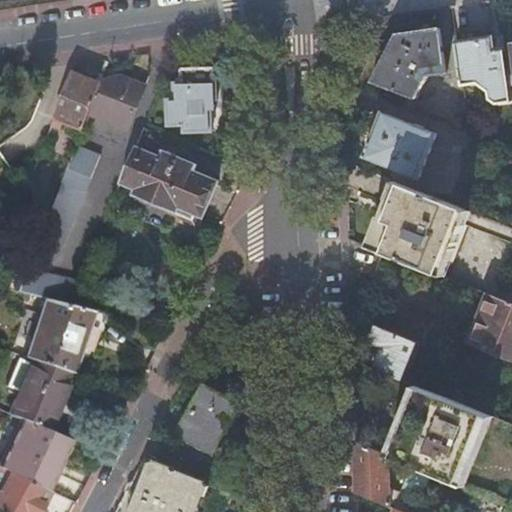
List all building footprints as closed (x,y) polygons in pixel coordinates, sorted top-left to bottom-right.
[(440,29),(397,35),(394,42),(372,83),(417,100),(430,78),(448,75),(440,29)] [(458,44),(465,86),(480,84),(491,92),(492,99),(499,105),(511,103),(511,90),(504,37),(458,44)] [(217,70),(224,70),(224,67),(185,69),(185,71),(185,85),(177,85),(178,102),(169,102),(170,126),(181,126),(181,128),(186,128),(186,132),(214,131),(214,130),(212,130),(211,102),(220,102),(219,101),(218,101),(217,70)] [(226,119),(224,70),(217,70),(218,101),(219,101),(220,102),(211,102),(212,130),(214,130),(214,131),(221,131),(221,119),(226,119)] [(101,85),(72,74),(55,118),(60,120),(57,127),(62,129),(65,122),(83,130),(89,114),(101,85)] [(107,88),(101,85),(89,114),(128,130),(145,87),(122,77),(121,80),(117,78),(110,80),(107,88)] [(389,180),(396,183),(417,190),(438,136),(384,114),(383,115),(374,111),(366,111),(366,122),(366,145),(371,147),(367,158),(394,169),(389,180)] [(36,247),(27,268),(40,272),(58,254),(92,178),(100,155),(76,146),(36,247)] [(136,147),(121,182),(138,189),(135,195),(178,213),(180,207),(198,215),(204,217),(206,213),(218,187),(219,183),(195,172),(197,166),(165,153),(162,159),(136,147)] [(62,157),(46,150),(38,171),(54,178),(62,157)] [(242,182),(233,206),(250,212),(259,189),(242,182)] [(370,248),(384,254),(445,279),(471,213),(417,190),(396,183),(386,208),(370,248)] [(180,207),(178,213),(195,221),(198,215),(180,207)] [(350,240),(351,267),(375,277),(384,254),(370,248),(350,240)] [(0,262),(0,286),(18,291),(26,271),(0,262)] [(26,271),(18,291),(45,298),(54,276),(40,272),(27,268),(26,271)] [(45,298),(49,299),(69,305),(79,282),(54,274),(54,276),(45,298)] [(511,305),(490,296),(472,342),(511,358),(511,305)] [(27,358),(33,360),(72,374),(96,312),(69,305),(49,299),(27,358)] [(387,348),(377,371),(405,382),(420,343),(374,325),(373,329),(373,341),(387,348)] [(33,360),(11,415),(50,431),(72,374),(33,360)] [(390,457),(412,465),(432,473),(481,492),(511,504),(511,424),(510,423),(416,387),(399,427),(388,455),(390,457)] [(236,405),(206,389),(180,437),(211,453),(236,405)] [(359,486),(359,495),(395,509),(401,492),(391,488),(390,457),(388,455),(357,443),(359,486)] [(165,466),(207,483),(223,489),(229,476),(172,453),(165,466)] [(146,458),(117,511),(194,511),(207,483),(165,466),(146,458)] [(395,509),(399,511),(402,511),(416,511),(418,509),(432,473),(412,465),(401,492),(395,509)] [(0,511),(38,511),(50,492),(10,473),(0,468),(0,511)]
